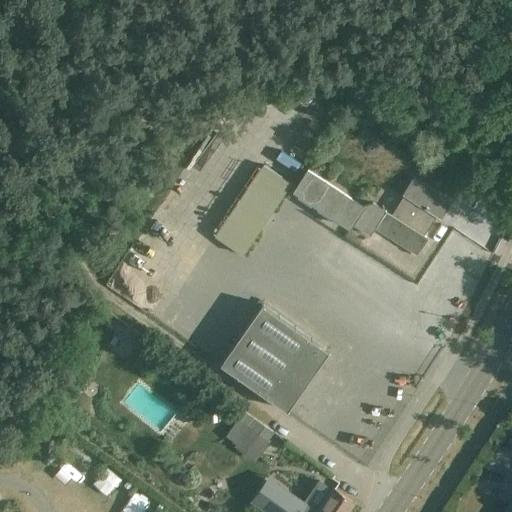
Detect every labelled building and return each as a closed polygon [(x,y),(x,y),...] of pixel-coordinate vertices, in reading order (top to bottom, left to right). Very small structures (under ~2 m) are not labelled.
[(443,124),(442,107),(428,107),(428,122),(430,122),(430,124),(443,124)] [(226,126),(235,113),(227,108),(218,121),(226,126)] [(215,237),(242,254),(290,183),(263,165),(215,237)] [(389,210),(372,200),(362,204),(307,168),(292,190),(350,228),(354,222),(370,233),(376,224),(417,251),(427,236),(421,233),(435,212),(440,215),(450,200),(413,176),(402,193),(404,195),(392,213),(389,210)] [(287,409),(329,349),(262,303),(221,362),(287,409)] [(28,426),(23,432),(26,439),(34,441),(39,435),(36,427),(38,417),(30,416),(28,426)] [(226,435),(256,458),(270,440),(239,417),(226,435)] [(54,440),(46,439),(44,449),(39,455),(42,463),(50,464),(55,458),(53,450),(54,440)] [(347,511),(355,501),(334,486),(332,489),(320,480),(302,506),(281,491),(267,510),(269,511),(347,511)] [(200,502),(192,511),(208,511),(211,509),(201,501),(200,502)]
